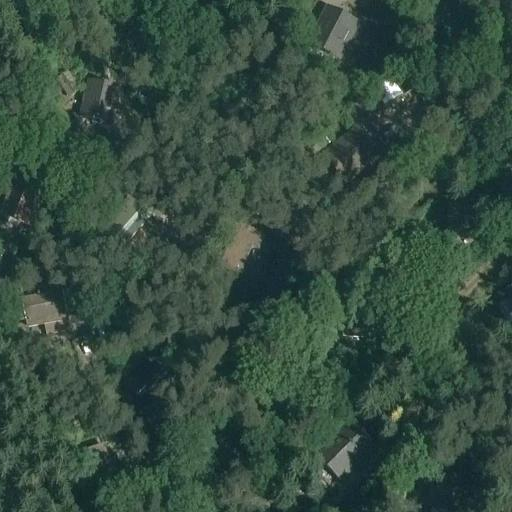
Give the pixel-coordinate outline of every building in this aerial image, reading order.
[(25,34),(49,27),(41,0),(35,0),(17,6),(25,34)] [(193,18),(210,37),(224,24),(207,6),(193,18)] [(140,33),(156,40),(166,44),(168,39),(171,33),(162,29),(167,18),(150,10),(145,21),(140,33)] [(335,10),(317,46),(345,60),(363,24),(335,10)] [(112,115),(118,89),(87,82),(78,119),(109,126),(112,115)] [(358,172),(374,160),(355,135),(325,158),(345,183),(348,180),(350,182),(360,174),(358,172)] [(51,187),(17,176),(1,218),(35,231),(51,187)] [(109,232),(100,242),(125,264),(134,254),(124,245),(141,227),(149,219),(145,215),(130,202),(121,211),(125,214),(109,232)] [(484,235),(485,210),(449,208),(447,233),(484,235)] [(411,241),(420,231),(412,224),(402,234),(411,241)] [(258,252),(264,236),(235,226),(219,269),(240,277),(251,249),(258,252)] [(0,297),(16,286),(3,267),(0,269),(0,297)] [(383,287),(391,291),(395,292),(401,277),(389,272),(388,276),(383,287)] [(69,292),(81,293),(81,282),(70,281),(69,292)] [(28,329),(44,326),(46,339),(70,334),(66,314),(74,312),(72,303),(64,304),(62,294),(23,302),(28,329)] [(372,340),(374,316),(345,314),(343,338),(372,340)] [(476,332),(474,324),(465,327),(467,334),(476,332)] [(132,377),(124,385),(147,409),(166,390),(171,395),(181,385),(174,378),(170,381),(155,365),(137,382),(132,377)] [(350,426),(321,455),(316,460),(339,482),(372,448),(350,426)] [(231,483),(252,464),(224,435),(204,454),(231,483)] [(101,451),(75,462),(90,499),(117,487),(101,451)] [(186,492),(186,484),(176,483),(176,492),(186,492)] [(452,511),(456,493),(429,488),(425,508),(432,510),(431,511),(452,511)]
